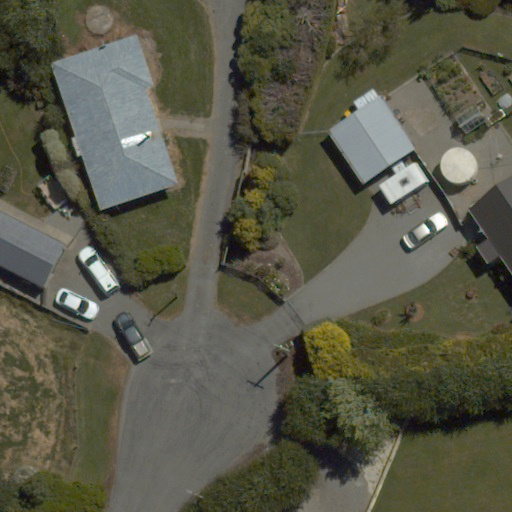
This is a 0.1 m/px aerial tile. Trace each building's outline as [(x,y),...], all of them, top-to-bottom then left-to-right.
[(159,89),(170,86),(155,26),(64,49),(106,210),(185,189),(159,89)] [(389,91),(328,132),(366,187),(426,146),(389,91)] [(468,143),(464,144),(460,145),(456,147),(453,149),(450,152),(448,155),(446,159),(445,162),(445,166),(445,170),(447,174),(448,178),(451,181),(453,184),(457,186),(460,188),(464,189),(468,189),(472,189),(476,187),(479,186),(483,183),(485,181),(488,177),(489,174),(490,170),(491,166),(490,162),(489,158),(487,155),(485,151),(482,149),(479,146),(475,145),(472,144),(468,143)] [(511,181),(467,218),(511,273),(511,181)] [(5,204),(0,212),(0,262),(50,291),(77,244),(5,204)]
